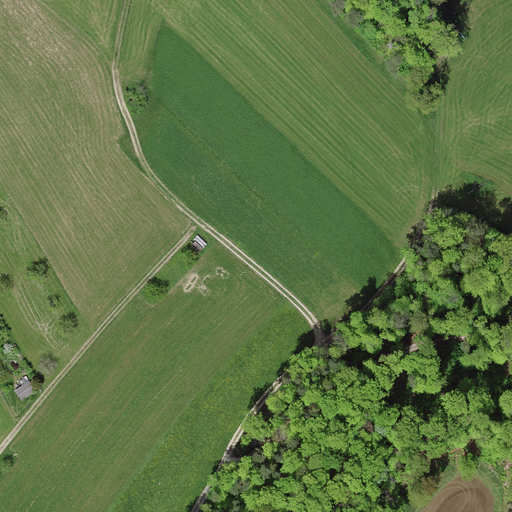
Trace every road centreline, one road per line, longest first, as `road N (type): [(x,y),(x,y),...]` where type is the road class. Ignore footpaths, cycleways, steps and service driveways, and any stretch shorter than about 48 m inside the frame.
road 1 (track): [(443,77),(435,195),(414,252),(369,305),(277,381),(226,458),(252,455),(353,363),(446,340),(511,342)]
road 2 (track): [(321,343),(308,315),(148,172),(116,83),(128,0)]
road 3 (track): [(0,450),(201,222)]
